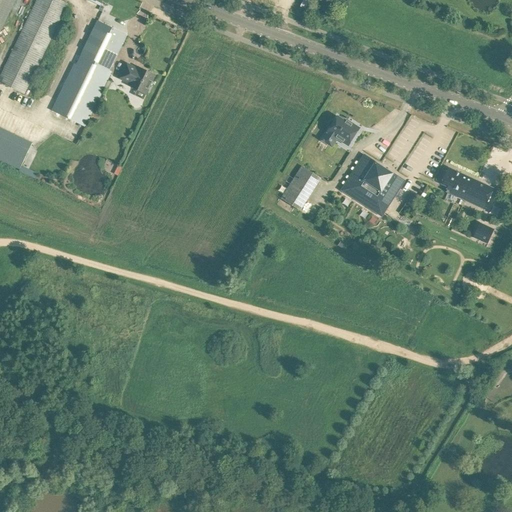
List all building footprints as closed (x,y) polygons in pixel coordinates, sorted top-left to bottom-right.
[(0,82),(24,94),(63,13),(67,4),(59,0),(37,0),(0,77),(0,82)] [(0,0),(0,31),(15,0),(0,0)] [(79,55),(52,111),(85,126),(112,71),(110,71),(127,35),(98,21),(81,56),(79,55)] [(139,67),(138,68),(127,63),(119,79),(130,84),(129,86),(146,94),(147,92),(149,93),(152,86),(151,85),(156,75),(148,71),(139,67)] [(346,122),(338,117),(335,121),(334,121),(331,121),(329,124),(330,127),(331,127),(322,140),(333,147),(338,139),(348,146),(359,128),(347,120),(346,122)] [(0,159),(20,169),(33,142),(0,126),(0,159)] [(402,185),(404,181),(365,155),(346,183),(386,209),(402,185)] [(301,210),(321,178),(302,166),(281,199),(301,210)] [(494,188),(448,168),(441,184),(459,192),(457,197),(484,209),(494,188)] [(413,204),(419,195),(413,191),(407,200),(413,204)] [(480,222),(473,237),(488,244),(494,229),(480,222)]
